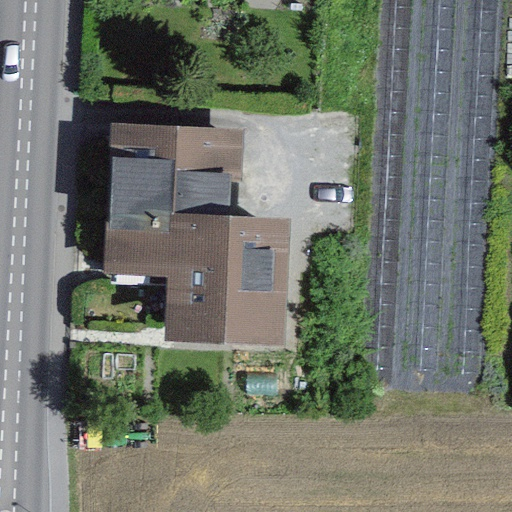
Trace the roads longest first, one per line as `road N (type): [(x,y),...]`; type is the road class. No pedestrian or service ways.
road 1 (secondary): [(31,0),(11,389)]
road 2 (secondary): [(11,389),(5,511)]
